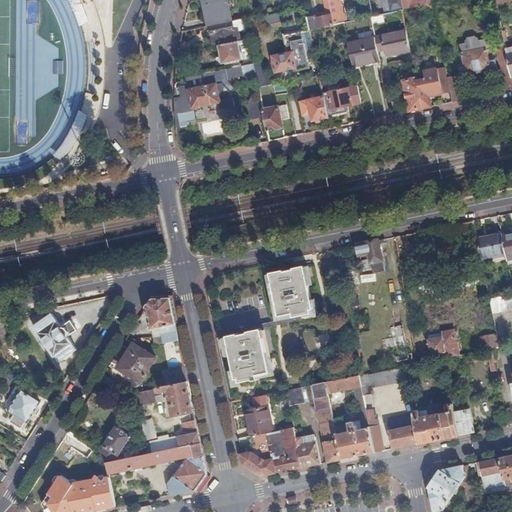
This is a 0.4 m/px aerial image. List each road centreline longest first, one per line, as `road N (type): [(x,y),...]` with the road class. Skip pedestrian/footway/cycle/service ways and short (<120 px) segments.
road 1 (residential): [(164,176),(511,103)]
road 2 (residential): [(511,201),(183,269)]
road 3 (tertiary): [(150,276),(1,511)]
road 4 (tertiary): [(183,269),(231,497)]
road 5 (residential): [(407,462),(231,497)]
road 6 (tertiary): [(164,176),(158,94),(172,0)]
road 7 (residential): [(0,209),(164,176)]
road 8 (residential): [(150,276),(0,307)]
